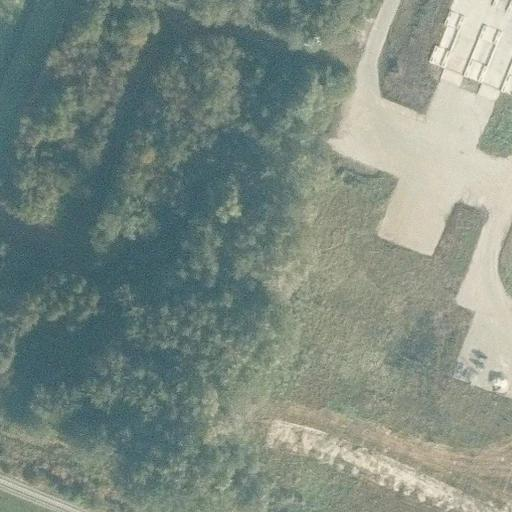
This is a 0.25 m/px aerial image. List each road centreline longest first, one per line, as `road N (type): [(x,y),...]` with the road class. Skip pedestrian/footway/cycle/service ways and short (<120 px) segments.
road 1 (unknown): [(511,191),(338,128),(390,0)]
road 2 (unknown): [(511,312),(484,282),(511,208)]
